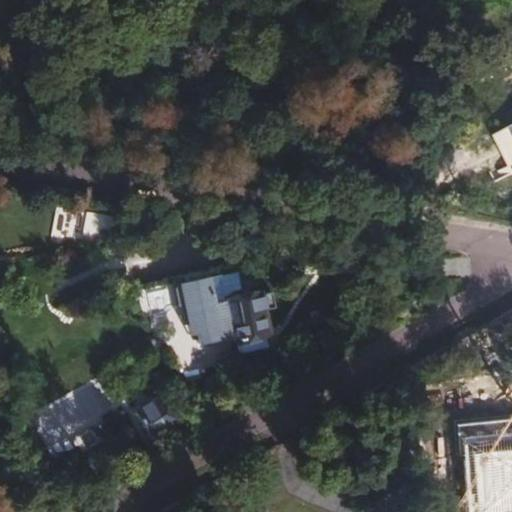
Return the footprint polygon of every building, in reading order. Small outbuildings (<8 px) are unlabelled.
[(374,179),(371,198),(388,201),(392,182),(374,179)] [(221,301),(230,340),(266,332),(261,309),(271,307),(267,290),(256,293),(256,291),(221,301)] [(101,379),(30,415),(49,454),(121,418),(101,379)] [(133,410),(149,439),(170,427),(167,421),(170,419),(162,403),(158,405),(154,398),(133,410)] [(497,505),(497,511),(511,511),(511,453),(511,451),(486,451),(489,506),(497,505)]
